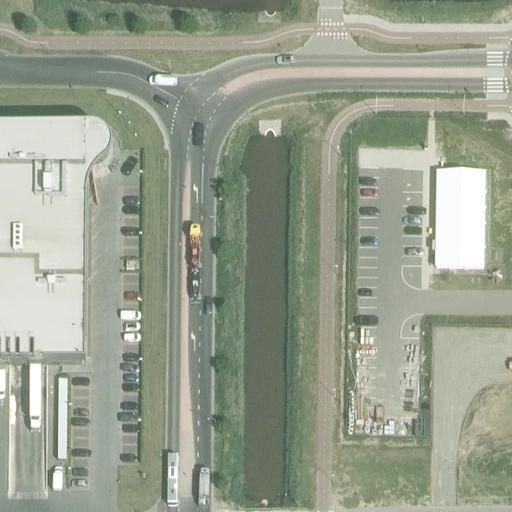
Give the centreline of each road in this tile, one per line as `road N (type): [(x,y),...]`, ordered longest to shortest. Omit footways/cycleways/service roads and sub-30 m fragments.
road 1 (secondary): [(189,106),(175,206),(172,511)]
road 2 (secondary): [(203,511),(210,165),(221,123)]
road 3 (secondary): [(221,123),(246,97),(269,88),(511,85)]
road 4 (tertiary): [(189,106),(125,74),(0,72)]
road 5 (secondary): [(511,59),(329,62)]
road 6 (secondary): [(329,62),(242,66),(189,106)]
